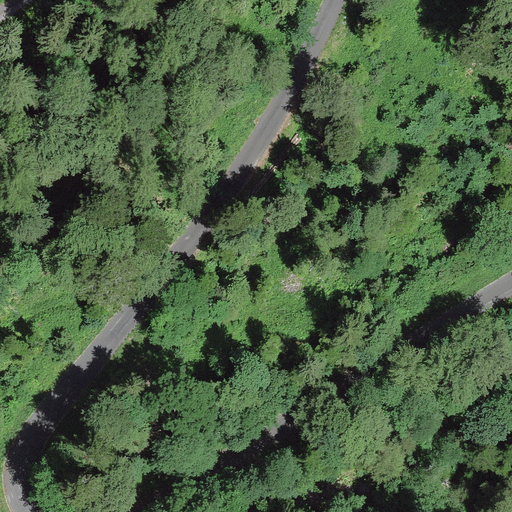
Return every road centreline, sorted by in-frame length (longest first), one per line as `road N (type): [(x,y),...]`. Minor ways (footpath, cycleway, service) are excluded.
road 1 (unclassified): [(28,511),(18,484),(29,441),(290,95),(334,0)]
road 2 (unclassified): [(511,284),(155,511)]
